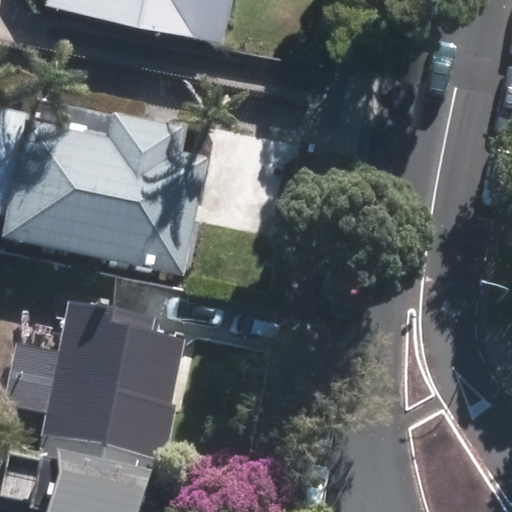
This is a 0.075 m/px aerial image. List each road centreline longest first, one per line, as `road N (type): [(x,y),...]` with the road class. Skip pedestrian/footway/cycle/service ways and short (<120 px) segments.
road 1 (residential): [(384,511),(372,429),(377,335),(392,270),(445,156)]
road 2 (residential): [(445,156),(454,310),(472,363),(511,428)]
road 3 (residential): [(477,0),(445,156)]
